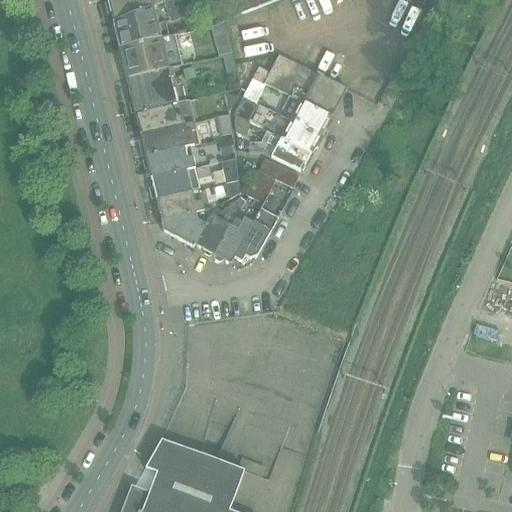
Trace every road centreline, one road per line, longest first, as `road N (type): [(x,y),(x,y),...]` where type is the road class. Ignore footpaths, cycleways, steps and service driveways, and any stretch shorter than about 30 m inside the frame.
road 1 (unclassified): [(136,295),(239,289),(258,274),(373,67)]
road 2 (secondary): [(136,295),(65,0)]
road 3 (secondary): [(77,511),(131,410),(142,360),(136,295)]
road 4 (residential): [(494,511),(453,496),(482,380),(442,361)]
road 5 (unclassified): [(442,361),(511,190)]
road 6 (unclassified): [(401,511),(442,361)]
